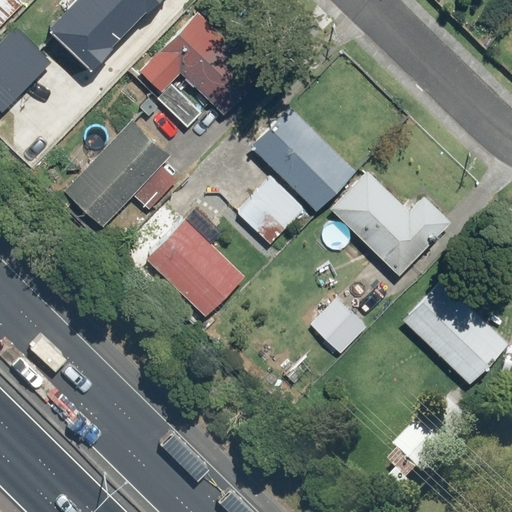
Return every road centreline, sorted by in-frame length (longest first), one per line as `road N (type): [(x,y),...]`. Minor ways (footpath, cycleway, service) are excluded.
road 1 (motorway): [(0,321),(192,511)]
road 2 (residential): [(366,0),(511,143)]
road 3 (motorway): [(92,511),(0,420)]
